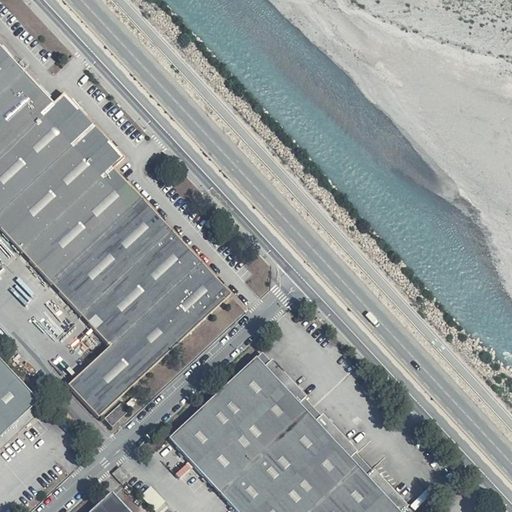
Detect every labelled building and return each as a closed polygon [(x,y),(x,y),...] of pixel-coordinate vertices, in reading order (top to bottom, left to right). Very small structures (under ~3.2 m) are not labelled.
[(55,105),(0,46),(0,227),(110,347),(68,387),(97,421),(232,296),(115,169),(125,159),(66,95),(55,105)] [(266,368),(258,359),(167,440),(232,511),(407,511),(410,510),(376,472),(368,479),(352,461),(360,454),(326,416),(317,424),(301,405),(309,398),(274,360),(266,368)] [(36,401),(0,361),(0,449),(34,419),(26,410),(36,401)] [(127,413),(121,405),(105,421),(111,428),(127,413)] [(142,496),(158,511),(166,501),(150,486),(142,496)] [(130,511),(112,493),(91,511),(130,511)]
